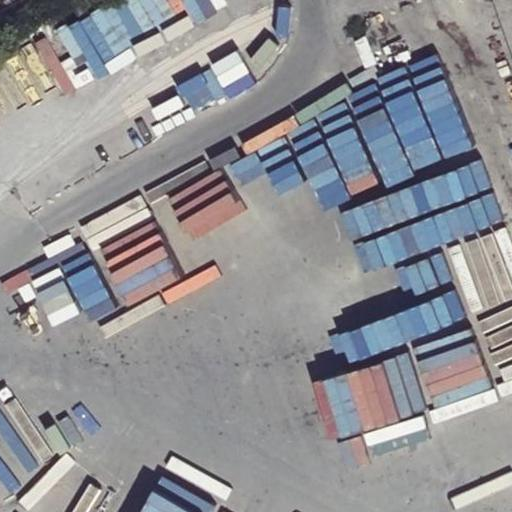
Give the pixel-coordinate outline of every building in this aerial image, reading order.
[(376,216),(433,194),(402,114),(345,136),(376,216)] [(282,153),(295,204),(352,190),(339,139),(282,153)] [(241,235),(294,209),(268,154),(234,170),(244,191),(231,198),(222,180),(216,183),(241,235)] [(318,374),(363,351),(334,296),(290,319),(318,374)] [(511,322),(509,311),(473,322),(490,378),(511,370),(511,322)]
